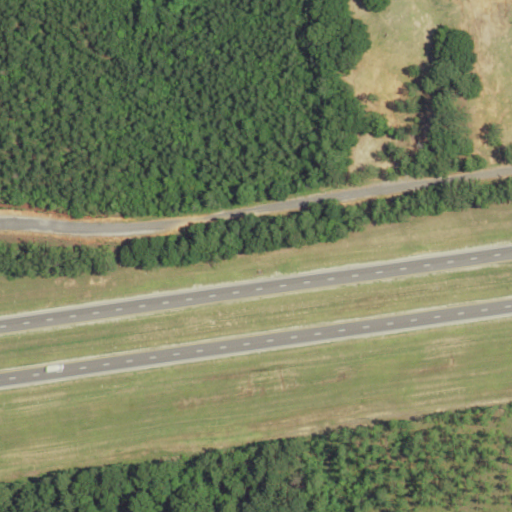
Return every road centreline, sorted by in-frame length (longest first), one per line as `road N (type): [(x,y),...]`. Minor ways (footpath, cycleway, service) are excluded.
road 1 (residential): [(0,221),(85,237),(139,232),(511,170)]
road 2 (trunk): [(511,250),(0,325)]
road 3 (trunk): [(0,377),(511,303)]
